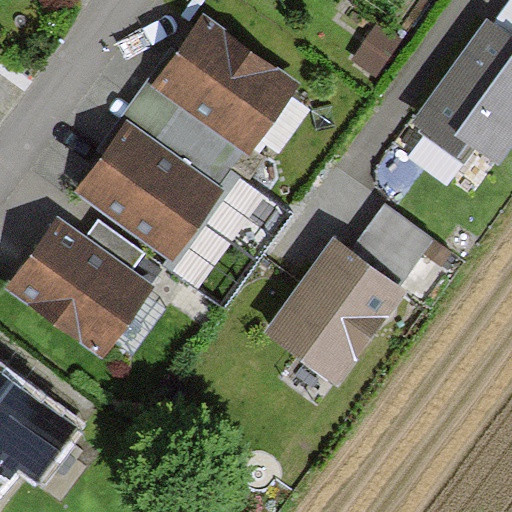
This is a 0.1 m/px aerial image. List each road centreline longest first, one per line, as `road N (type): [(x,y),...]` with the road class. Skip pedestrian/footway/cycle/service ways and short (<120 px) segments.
road 1 (residential): [(469,0),(351,169)]
road 2 (residential): [(0,156),(115,0)]
